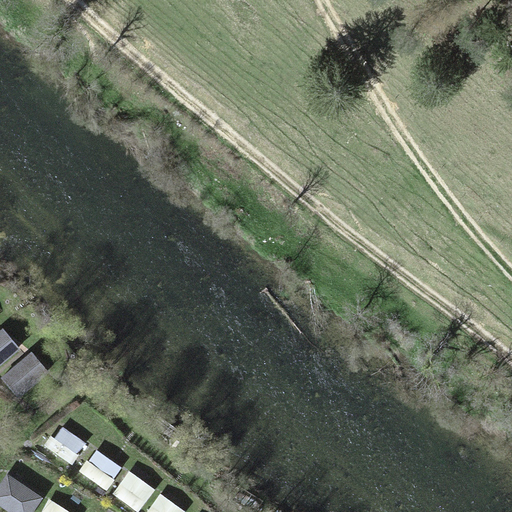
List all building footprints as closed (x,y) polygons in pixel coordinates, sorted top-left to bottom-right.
[(0,360),(13,348),(0,335),(0,360)] [(43,371),(24,352),(1,375),(20,394),(43,371)] [(59,425),(44,447),(71,466),(87,443),(59,425)] [(93,448),(77,470),(105,489),(120,467),(93,448)] [(125,471),(110,493),(137,511),(153,489),(125,471)] [(32,511),(42,497),(6,474),(0,482),(0,506),(8,511),(32,511)] [(158,493),(144,511),(184,511),(185,511),(158,493)] [(69,511),(49,498),(39,511),(69,511)]
